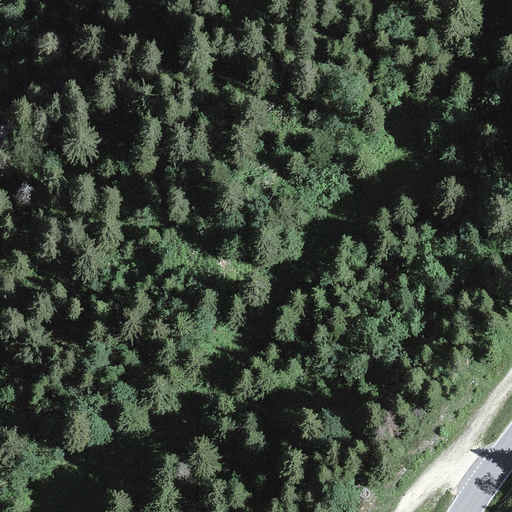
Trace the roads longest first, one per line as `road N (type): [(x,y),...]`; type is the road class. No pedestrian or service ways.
road 1 (track): [(54,511),(145,446),(274,312),(408,150),(511,70)]
road 2 (track): [(478,492),(473,443),(511,383)]
